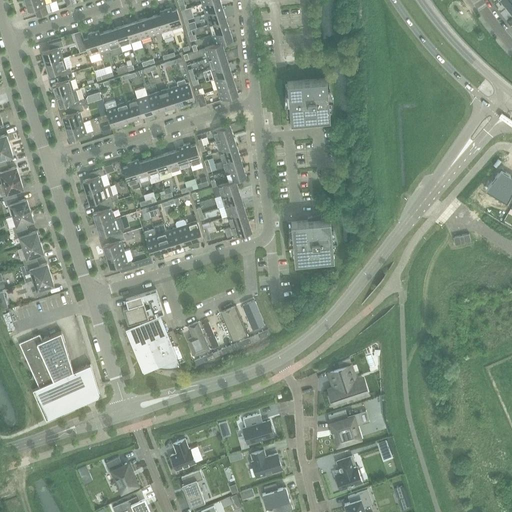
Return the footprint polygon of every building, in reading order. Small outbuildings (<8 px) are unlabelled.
[(25,0),(29,10),(37,7),(38,12),(51,8),(50,3),(52,2),(51,0),(25,0)] [(177,0),(181,10),(184,9),(186,9),(183,0),(177,0)] [(212,0),(202,3),(205,14),(223,8),(220,0),(212,0)] [(171,7),(165,9),(172,29),(182,26),(177,8),(172,10),(171,7)] [(205,14),(209,24),(226,18),(223,8),(205,14)] [(161,32),(162,32),(164,38),(174,35),(172,29),(165,9),(160,11),(161,14),(156,15),(161,32)] [(156,15),(146,18),(151,36),(161,32),(156,15)] [(146,18),(135,22),(141,39),(151,36),(146,18)] [(209,24),(212,34),(229,29),(226,18),(209,24)] [(184,21),(187,31),(191,29),(194,29),(192,23),(189,24),(188,19),(184,21)] [(135,22),(125,25),(130,42),(141,39),(135,22)] [(125,25),(115,28),(120,46),(130,42),(125,25)] [(115,28),(104,31),(110,49),(120,46),(115,28)] [(212,34),(215,44),(215,45),(222,42),(222,43),(233,39),(229,29),(212,34)] [(99,30),(93,32),(100,52),(110,49),(104,31),(100,33),(99,30)] [(100,52),(93,32),(88,34),(89,36),(84,38),(89,55),(100,52)] [(42,52),(45,63),(63,57),(59,47),(63,46),(61,40),(48,44),(50,49),(42,52)] [(204,48),(208,58),(225,53),(222,43),(222,42),(215,45),(215,44),(204,48)] [(208,58),(211,69),(228,63),(225,53),(208,58)] [(57,72),(59,76),(72,72),(70,67),(66,68),(63,57),(45,63),(49,74),(57,72)] [(211,69),(214,79),(232,73),(228,63),(211,69)] [(128,70),(127,67),(126,64),(116,68),(118,74),(128,70)] [(108,77),(106,73),(105,70),(97,72),(99,76),(101,75),(102,79),(108,77)] [(52,84),(56,95),(73,90),(70,79),(73,78),(72,72),(59,76),(60,81),(52,84)] [(214,79),(217,89),(235,84),(232,73),(214,79)] [(190,76),(193,86),(199,84),(198,79),(196,80),(194,74),(190,76)] [(291,121),(300,120),(308,119),(308,122),(312,123),(313,119),(330,118),(327,78),(287,82),(291,121)] [(177,82),(178,85),(185,106),(190,104),(189,101),(194,99),(189,82),(185,83),(184,79),(177,82)] [(193,86),(196,96),(200,95),(199,89),(202,88),(201,83),(193,86)] [(235,84),(217,89),(221,100),(238,94),(235,84)] [(178,85),(168,89),(173,106),(178,104),(179,107),(185,106),(178,85)] [(79,88),(73,90),(56,95),(59,106),(67,104),(69,109),(82,104),(87,103),(85,96),(82,98),(79,88)] [(168,89),(158,92),(163,109),(173,106),(168,89)] [(158,92),(147,95),(153,112),(163,109),(158,92)] [(200,95),(196,96),(200,106),(206,104),(203,94),(200,95)] [(147,95),(137,98),(143,116),(153,112),(147,95)] [(137,98),(127,102),(132,119),(143,116),(137,98)] [(123,125),(117,105),(115,100),(104,104),(111,126),(117,124),(117,127),(123,125)] [(127,102),(117,105),(123,125),(128,123),(128,121),(132,119),(127,102)] [(62,116),(66,127),(83,122),(80,111),(84,110),(82,104),(69,109),(70,114),(62,116)] [(83,122),(66,127),(69,138),(77,136),(79,141),(92,137),(90,131),(87,132),(83,122)] [(212,130),(216,140),(233,135),(230,124),(212,130)] [(0,148),(10,145),(6,134),(0,135),(0,148)] [(216,140),(219,151),(236,145),(233,135),(216,140)] [(190,143),(184,144),(192,170),(203,167),(196,144),(191,145),(190,143)] [(180,149),(175,150),(180,168),(190,165),(184,144),(179,146),(180,149)] [(0,166),(7,164),(5,159),(13,156),(10,145),(0,148),(0,166)] [(219,151),(222,161),(240,156),(236,145),(219,151)] [(175,150),(164,154),(170,171),(180,168),(175,150)] [(164,154),(154,157),(160,174),(170,171),(164,154)] [(222,161),(225,171),(243,166),(240,156),(222,161)] [(161,179),(160,174),(154,157),(144,160),(151,183),(161,179)] [(138,159),(133,161),(140,185),(141,185),(141,186),(151,183),(144,160),(139,162),(138,159)] [(140,185),(133,161),(127,162),(128,165),(123,167),(128,184),(132,183),(133,187),(140,185)] [(0,174),(3,183),(20,177),(16,166),(8,169),(7,164),(0,166),(0,174)] [(225,171),(229,181),(229,182),(235,180),(246,176),(243,166),(225,171)] [(91,178),(83,181),(86,192),(104,186),(100,176),(104,174),(102,169),(89,173),(91,178)] [(511,176),(501,170),(488,186),(486,189),(504,200),(507,202),(510,195),(511,196),(511,176)] [(2,195),(4,200),(17,196),(15,191),(23,189),(20,177),(3,183),(0,184),(0,193),(1,195),(2,195)] [(218,185),(221,195),(239,190),(235,180),(229,182),(229,181),(218,185)] [(110,184),(104,186),(86,192),(90,203),(98,200),(99,205),(112,201),(118,199),(116,194),(114,195),(110,184)] [(221,195),(224,206),(242,200),(239,190),(221,195)] [(9,205),(13,215),(30,210),(27,198),(19,201),(17,196),(4,200),(6,206),(9,205)] [(178,197),(168,200),(169,204),(173,203),(174,206),(180,203),(178,197)] [(224,206),(228,216),(245,210),(242,200),(224,206)] [(93,213),(96,224),(114,218),(110,208),(114,207),(112,201),(99,205),(101,210),(93,213)] [(12,227),(14,232),(27,228),(26,223),(34,221),(30,210),(13,215),(16,226),(12,227)] [(228,216),(231,226),(248,221),(245,210),(228,216)] [(108,233),(110,237),(123,233),(122,231),(123,231),(124,228),(121,216),(114,218),(96,224),(100,235),(108,233)] [(291,222),(294,261),(334,258),(330,218),(313,220),(312,216),(308,218),(308,220),(291,222)] [(175,222),(176,227),(182,245),(192,241),(187,224),(185,219),(183,218),(176,220),(175,222)] [(203,238),(197,221),(187,224),(192,241),(203,238)] [(248,221),(231,226),(225,228),(228,238),(226,239),(227,239),(252,231),(248,221)] [(182,245),(176,227),(166,231),(172,248),(182,245)] [(20,237),(23,247),(40,242),(37,231),(29,233),(27,228),(14,232),(16,238),(20,237)] [(161,251),(156,234),(154,228),(143,232),(151,255),(161,251)] [(166,231),(156,234),(161,251),(172,248),(166,231)] [(103,245),(107,256),(124,251),(124,250),(121,240),(124,239),(123,233),(110,237),(111,242),(103,245)] [(453,237),(455,245),(471,241),(469,233),(453,237)] [(44,253),(40,242),(23,247),(18,249),(21,260),(23,259),(24,265),(37,260),(36,255),(44,253)] [(124,251),(107,256),(110,267),(118,265),(120,270),(133,266),(131,260),(133,258),(130,249),(124,250),(124,251)] [(26,282),(33,279),(51,274),(47,263),(39,265),(37,260),(24,265),(26,270),(22,271),(26,281),(25,281),(26,282)] [(51,274),(33,279),(36,290),(33,291),(34,297),(48,293),(46,288),(54,285),(51,274)] [(126,314),(125,315),(128,323),(139,320),(140,323),(126,329),(142,366),(150,363),(152,365),(155,366),(159,367),(162,368),(165,368),(168,368),(171,368),(175,368),(178,367),(181,366),(159,314),(164,312),(156,289),(125,299),(128,306),(127,307),(129,314),(126,315),(126,314)] [(254,299),(245,303),(257,331),(267,327),(254,299)] [(234,306),(220,311),(233,342),(247,336),(234,306)] [(200,323),(189,328),(193,338),(188,340),(195,356),(211,348),(201,326),(200,323)] [(209,323),(201,326),(211,348),(211,350),(219,346),(209,323)] [(270,334),(268,329),(257,333),(249,337),(252,342),(260,339),(270,334)] [(40,333),(19,343),(39,386),(33,389),(46,419),(98,396),(99,392),(90,363),(73,371),(61,331),(42,340),(40,333)] [(231,345),(233,350),(241,347),(252,342),(249,337),(231,345)] [(221,349),(223,354),(233,350),(231,345),(221,349)] [(196,366),(197,366),(215,358),(212,352),(194,360),(196,366)] [(335,386),(329,388),(335,405),(351,399),(352,402),(361,399),(360,396),(365,394),(360,378),(356,379),(351,365),(330,372),(335,386)] [(346,410),(328,415),(333,430),(332,430),(332,431),(333,431),(334,434),(333,435),(334,435),(337,444),(360,437),(356,425),(362,423),(359,412),(347,416),(346,410)] [(248,443),(274,435),(269,420),(260,423),(257,413),(243,418),(246,427),(243,428),(248,443)] [(195,462),(190,447),(189,448),(185,438),(173,443),(177,452),(171,454),(177,470),(195,462)] [(252,461),(257,477),(282,469),(277,453),(266,457),(264,450),(251,453),(253,460),(252,461)] [(112,470),(122,491),(136,484),(133,478),(135,477),(132,471),(130,472),(126,463),(123,464),(119,456),(105,462),(109,471),(112,470)] [(335,474),(341,489),(362,482),(357,467),(356,467),(352,456),(337,461),(339,468),(340,469),(341,472),(337,474),(335,474)] [(200,469),(181,476),(184,483),(187,490),(185,491),(190,506),(205,500),(197,480),(203,478),(200,469)] [(274,511),(279,511),(293,508),(290,498),(291,498),(289,493),(288,493),(286,486),(278,489),(276,482),(264,486),(266,492),(262,493),(266,506),(272,504),(274,511)] [(365,511),(361,499),(366,497),(364,491),(367,490),(368,490),(367,489),(348,495),(351,502),(346,503),(345,504),(345,505),(345,504),(347,511),(346,511),(365,511)] [(150,511),(144,497),(139,500),(136,495),(112,506),(113,507),(113,506),(120,503),(122,509),(128,507),(129,511),(150,511)]
